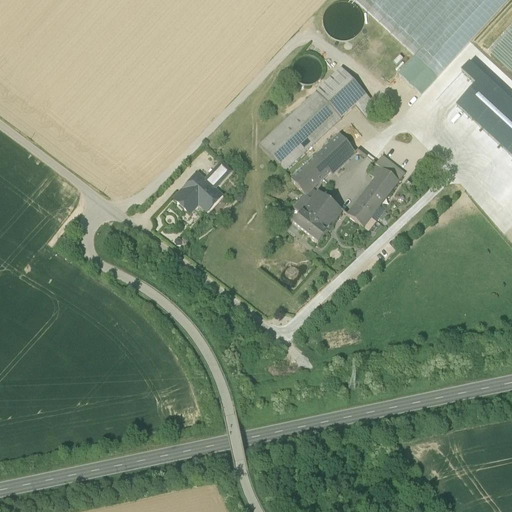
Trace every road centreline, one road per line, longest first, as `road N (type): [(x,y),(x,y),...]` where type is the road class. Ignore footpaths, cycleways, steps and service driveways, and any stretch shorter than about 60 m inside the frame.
road 1 (secondary): [(511,383),(0,491)]
road 2 (unclassified): [(0,124),(99,203),(84,231),(89,258),(166,307),(198,344),(220,386),(259,511)]
